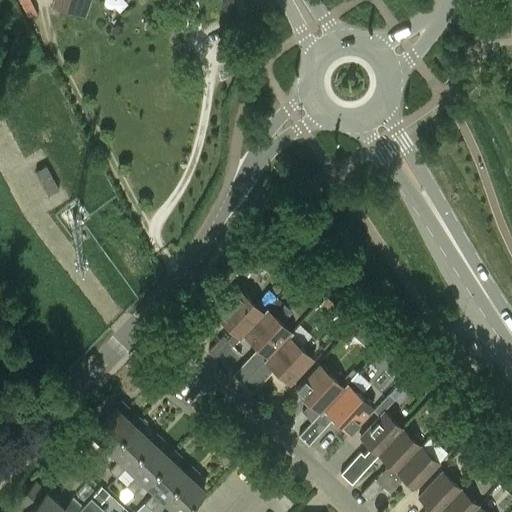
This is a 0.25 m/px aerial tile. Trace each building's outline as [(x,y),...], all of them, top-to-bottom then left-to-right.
[(72,11),(75,0),(54,0),(53,5),(72,11)] [(48,195),(59,189),(46,165),(35,171),(48,195)] [(244,332),(268,307),(267,306),(264,310),(239,286),(215,312),(235,330),(228,338),(223,335),(210,349),(219,358),(233,344),(244,332)] [(258,345),(255,349),(249,355),(260,364),(289,333),(292,330),(268,307),(244,332),(258,345)] [(266,377),(275,367),(290,382),(314,356),(289,333),(260,364),(256,368),(266,377)] [(233,344),(219,358),(228,367),(242,352),(233,344)] [(296,387),(311,401),(303,411),(313,420),(345,385),(319,362),(296,387)] [(348,382),(345,385),(313,420),(299,434),(308,443),(334,416),(350,430),(373,405),(348,382)] [(389,392),(383,398),(389,404),(395,398),(389,392)] [(109,448),(134,421),(124,412),(129,407),(121,400),(92,432),(102,442),(92,453),(99,460),(109,448)] [(353,483),(380,453),(403,428),(384,410),(361,436),(372,446),(358,461),(354,457),(341,472),(353,483)] [(139,416),(134,421),(109,448),(120,458),(109,469),(117,476),(127,465),(126,464),(151,437),(141,428),(146,422),(139,416)] [(370,499),(383,485),(421,444),(403,428),(380,453),(390,463),(376,478),(375,477),(362,491),(370,499)] [(156,432),(151,437),(126,464),(127,465),(137,474),(122,491),(129,498),(145,481),(144,481),(169,454),(158,444),(164,439),(156,432)] [(404,476),(416,487),(440,461),(421,444),(383,485),(390,491),(404,476)] [(174,449),(169,454),(144,481),(145,481),(155,491),(144,502),(152,509),(162,497),(187,470),(176,461),(182,455),(174,449)] [(191,465),(187,470),(162,497),(172,507),(167,511),(181,511),(205,487),(194,477),(199,472),(191,465)] [(419,495),(430,505),(423,511),(437,511),(461,487),(443,469),(419,495)] [(64,506),(36,480),(18,499),(29,509),(26,511),(75,511),(77,511),(67,502),(64,506)] [(470,511),(479,503),(461,487),(437,511),(470,511)] [(90,496),(83,503),(93,511),(98,511),(103,507),(90,496)] [(488,511),(479,503),(470,511),(488,511)]
